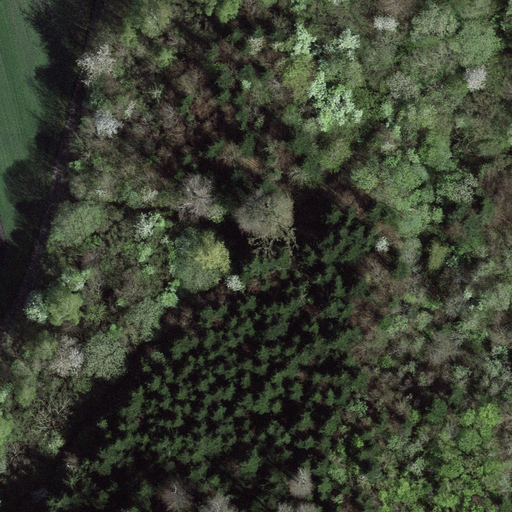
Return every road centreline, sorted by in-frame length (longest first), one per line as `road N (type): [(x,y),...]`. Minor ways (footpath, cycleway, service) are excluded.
road 1 (track): [(17,511),(144,352),(197,299),(425,95),(511,51)]
road 2 (track): [(0,323),(15,306),(97,0)]
road 3 (track): [(263,239),(46,198)]
